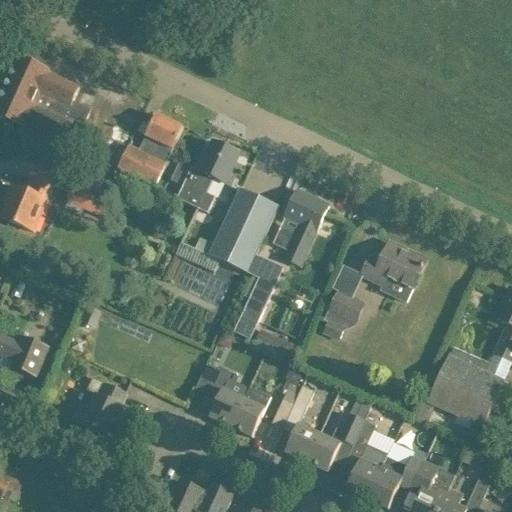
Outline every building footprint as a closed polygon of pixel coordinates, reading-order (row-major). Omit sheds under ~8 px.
[(18,57),(5,86),(51,107),(48,114),(83,130),(90,115),(72,107),(80,89),(64,82),(62,86),(46,78),(49,71),(18,57)] [(67,81),(69,82),(69,80),(104,96),(110,84),(75,68),(75,67),(74,67),(67,81)] [(5,86),(0,97),(0,118),(11,124),(26,130),(89,158),(98,136),(83,130),(48,114),(51,107),(5,86)] [(156,116),(148,135),(146,138),(148,139),(142,153),(129,147),(118,170),(156,187),(167,165),(166,165),(173,151),(175,147),(184,129),(156,116)] [(105,137),(125,148),(134,132),(114,121),(105,137)] [(193,171),(179,201),(208,214),(215,199),(205,194),(212,179),(225,186),(239,156),(236,154),(235,150),(228,147),(224,149),(213,144),(207,157),(203,155),(195,172),(193,171)] [(83,210),(111,222),(117,207),(107,203),(114,185),(103,181),(106,174),(102,172),(103,168),(87,161),(82,172),(79,171),(65,203),(68,204),(67,208),(82,214),(83,210)] [(0,214),(0,218),(29,231),(34,233),(54,186),(35,178),(28,194),(12,187),(0,214)] [(240,192),(209,258),(220,263),(248,275),(257,257),(270,227),(278,209),(240,192)] [(286,254),(303,261),(329,207),(298,192),(285,219),(299,225),(292,241),(285,238),(280,249),(287,252),(286,254)] [(370,259),(361,277),(383,287),(387,278),(414,291),(419,280),(427,262),(390,244),(381,264),(370,259)] [(181,246),(176,256),(214,273),(220,263),(209,258),(181,246)] [(240,319),(234,334),(250,342),(257,327),(275,287),(266,283),(274,265),(257,257),(248,275),(259,280),(240,319)] [(511,290),(509,289),(501,307),(495,321),(507,326),(494,355),(511,363),(511,290)] [(339,293),(329,316),(356,328),(366,306),(339,293)] [(79,324),(94,330),(101,314),(86,308),(79,324)] [(323,335),(341,342),(346,328),(328,321),(323,335)] [(218,345),(228,349),(233,339),(222,334),(218,345)] [(0,368),(9,372),(11,368),(37,379),(49,349),(23,339),(21,344),(0,335),(0,368)] [(75,339),(71,350),(82,354),(86,344),(75,339)] [(511,363),(494,355),(486,375),(504,383),(511,364),(511,363)] [(449,358),(428,405),(483,429),(504,383),(486,375),(449,358)] [(210,419),(231,429),(249,391),(224,380),(226,374),(208,365),(196,391),(206,396),(205,398),(217,404),(210,419)] [(288,372),(285,378),(286,382),(293,385),(297,384),(299,378),(298,374),(291,371),(288,372)] [(310,374),(299,397),(292,413),(302,418),(321,379),(310,374)] [(82,426),(100,435),(118,443),(132,413),(122,408),(127,395),(109,387),(93,379),(87,392),(96,396),(90,409),(78,404),(70,421),(82,426)] [(249,391),(231,429),(253,439),(271,400),(249,389),(249,391)] [(292,413),(299,397),(288,391),(272,426),(283,431),(292,413)] [(333,438),(353,448),(358,437),(365,423),(367,419),(382,426),(389,411),(359,396),(350,417),(349,416),(341,432),(337,430),(333,438)] [(365,423),(358,437),(369,442),(376,428),(365,423)] [(285,454),(307,464),(320,437),(298,427),(285,454)] [(320,437),(307,464),(328,474),(341,447),(320,437)] [(346,491),(368,501),(387,459),(389,456),(368,446),(369,442),(358,437),(353,448),(345,465),(356,470),(346,491)] [(490,446),(486,454),(498,460),(502,451),(490,446)] [(411,492),(415,483),(424,464),(428,455),(416,450),(413,459),(408,469),(387,459),(368,501),(389,511),(400,487),(411,492)] [(486,456),(480,471),(494,477),(501,463),(486,456)] [(0,498),(3,500),(4,498),(16,503),(27,477),(0,465),(0,464),(0,498)] [(440,511),(450,491),(455,479),(435,470),(424,464),(415,483),(411,492),(420,496),(412,511),(440,511)] [(467,505),(478,510),(490,485),(492,482),(481,477),(467,505)] [(180,484),(172,502),(166,511),(227,511),(235,496),(214,486),(210,496),(180,484)] [(450,491),(440,511),(467,511),(454,506),(459,495),(450,491)]
